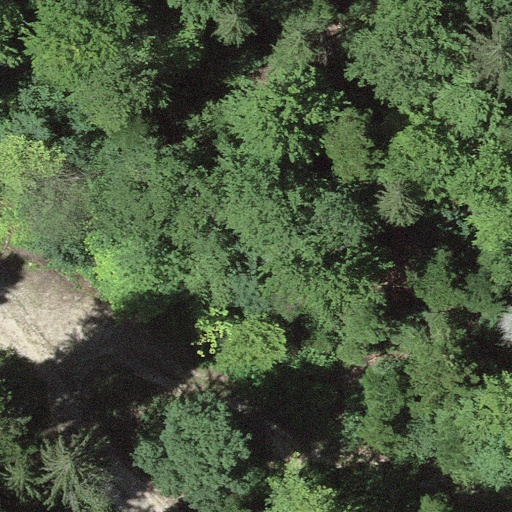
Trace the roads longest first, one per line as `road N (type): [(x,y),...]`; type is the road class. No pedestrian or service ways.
road 1 (track): [(0,326),(310,457),(494,511)]
road 2 (track): [(155,511),(74,428),(0,333)]
